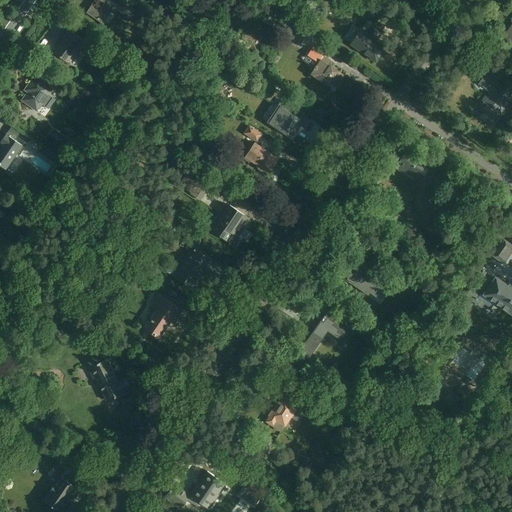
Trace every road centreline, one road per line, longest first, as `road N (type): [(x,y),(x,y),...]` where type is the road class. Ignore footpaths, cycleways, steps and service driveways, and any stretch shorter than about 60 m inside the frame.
road 1 (residential): [(113,511),(399,108)]
road 2 (residential): [(511,186),(399,108)]
road 3 (residential): [(399,108),(473,0)]
